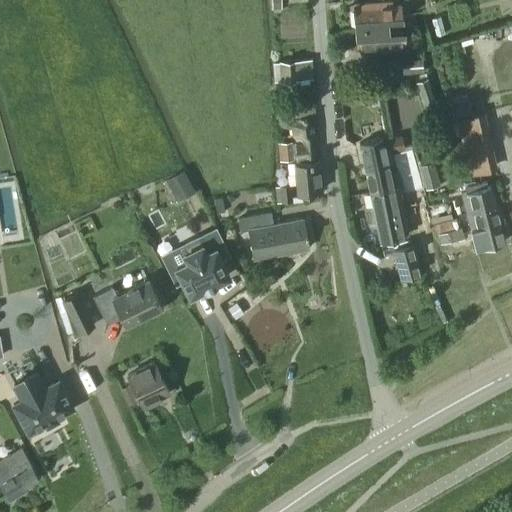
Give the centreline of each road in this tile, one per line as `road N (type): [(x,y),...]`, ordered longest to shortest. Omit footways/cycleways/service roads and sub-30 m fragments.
road 1 (unclassified): [(399,436),(386,413),(334,206),(316,0)]
road 2 (tertiary): [(283,511),(399,436)]
road 3 (tertiary): [(399,436),(511,373)]
road 4 (residential): [(196,511),(221,480),(291,435)]
